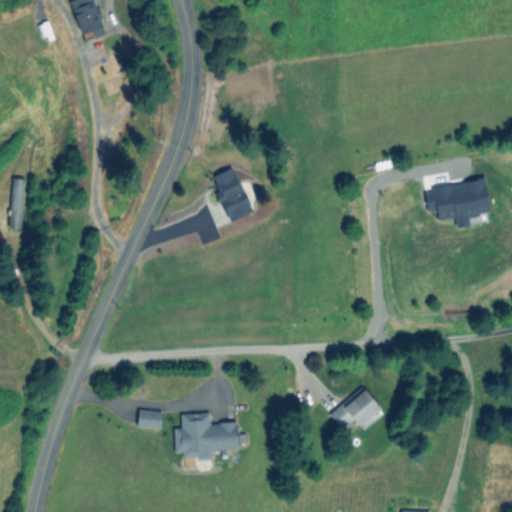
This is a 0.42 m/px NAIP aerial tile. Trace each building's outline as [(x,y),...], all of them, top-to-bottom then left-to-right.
[(68,0),(79,33),(91,30),(93,36),(104,32),(93,0),(68,0)] [(227,221),(249,212),(231,166),(209,175),(227,221)] [(20,228),(21,177),(9,177),(8,228),(20,228)] [(326,412),(339,429),(353,419),(357,424),(378,408),(361,386),(326,412)] [(158,428),(160,411),(137,408),(134,425),(158,428)] [(235,421),(208,423),(208,412),(179,413),(179,427),(172,428),(173,452),(181,452),(181,458),(210,457),(209,449),(236,448),(235,421)]
